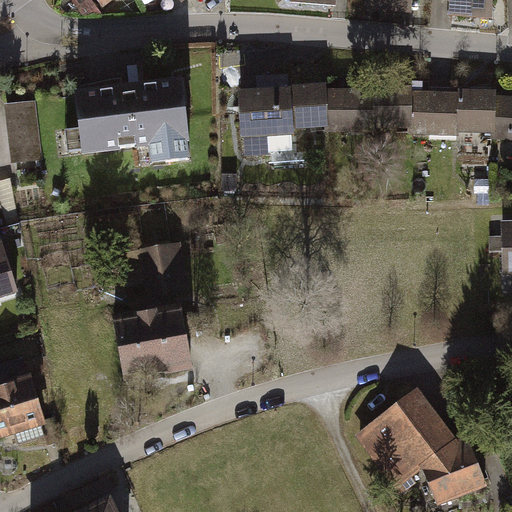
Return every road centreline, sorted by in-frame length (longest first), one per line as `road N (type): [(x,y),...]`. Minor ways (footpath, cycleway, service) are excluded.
road 1 (residential): [(0,511),(218,410),(315,380),(511,343)]
road 2 (residential): [(19,0),(37,22),(62,31),(246,28),(511,50)]
